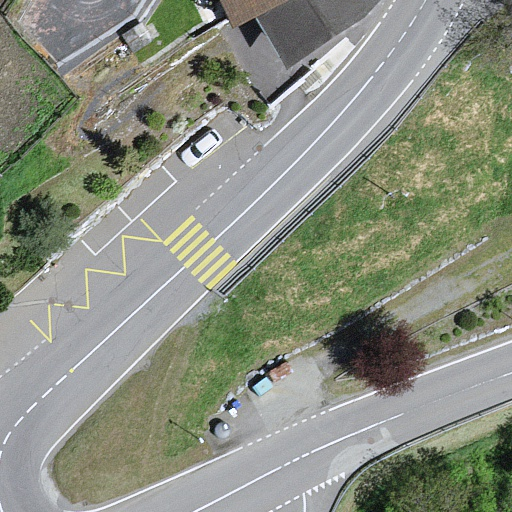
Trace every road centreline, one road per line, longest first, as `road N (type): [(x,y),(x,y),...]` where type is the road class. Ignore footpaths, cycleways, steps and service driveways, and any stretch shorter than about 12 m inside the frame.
road 1 (tertiary): [(0,453),(18,420),(355,97),(424,0)]
road 2 (residential): [(511,243),(290,377),(275,406),(294,459)]
road 3 (tertiary): [(511,372),(294,459)]
